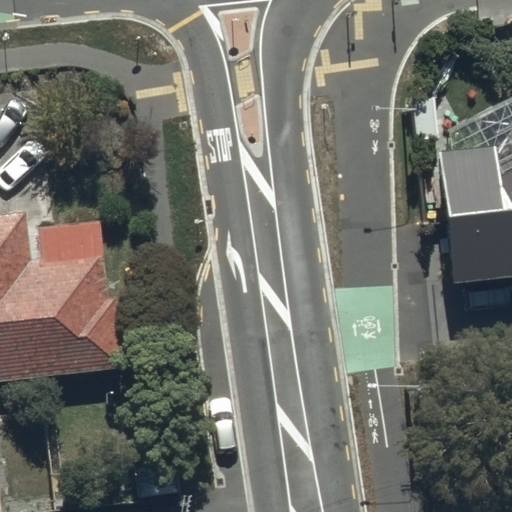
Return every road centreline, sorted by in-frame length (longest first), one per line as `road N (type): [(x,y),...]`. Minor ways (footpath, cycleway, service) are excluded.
road 1 (tertiary): [(316,500),(195,46),(184,25),(143,0)]
road 2 (tertiary): [(303,0),(287,42),(283,93),(316,500)]
